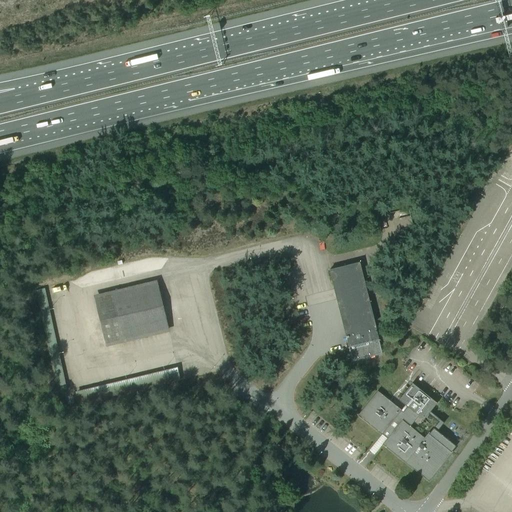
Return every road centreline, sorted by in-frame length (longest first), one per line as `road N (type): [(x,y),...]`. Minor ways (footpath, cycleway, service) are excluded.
road 1 (motorway): [(420,0),(16,99)]
road 2 (motorway): [(0,135),(304,62)]
road 3 (motorway): [(304,62),(511,10)]
road 4 (motorway): [(304,62),(511,29)]
road 5 (unclassified): [(425,511),(511,392)]
